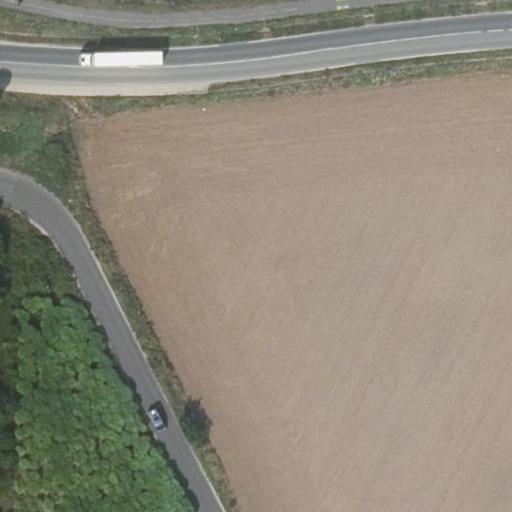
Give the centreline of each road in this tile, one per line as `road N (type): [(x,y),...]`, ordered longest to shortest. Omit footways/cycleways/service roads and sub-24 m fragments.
road 1 (primary): [(511,30),(124,70),(12,64)]
road 2 (unclassified): [(0,195),(50,222),(72,251),(207,511)]
